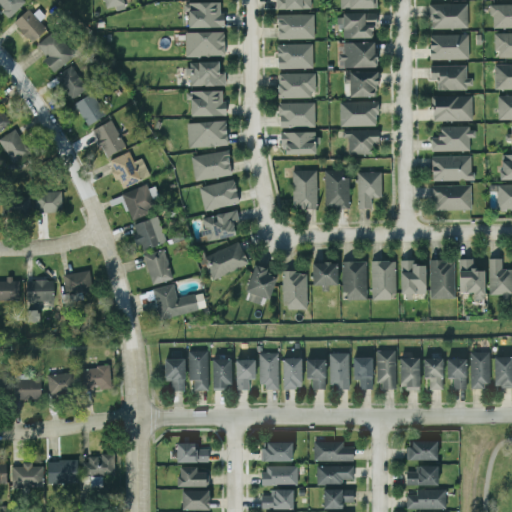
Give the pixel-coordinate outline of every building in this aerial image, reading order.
[(23,3),(20,0),(0,0),(0,10),(7,18),(23,3)] [(121,0),(102,0),(105,9),(122,5),(121,0)] [(275,0),(275,10),(311,9),(310,0),(275,0)] [(374,0),(339,0),(339,9),(375,8),(374,0)] [(222,3),(187,3),(188,28),(222,28),(222,3)] [(429,29),(467,28),(466,4),(429,4),(429,29)] [(511,4),(490,5),(491,29),(511,28),(511,4)] [(33,6),(15,24),(32,42),(46,29),(39,22),(44,17),(33,6)] [(340,38),(374,38),(374,13),(339,14),(340,38)] [(313,39),(313,14),(276,15),(276,40),(313,39)] [(42,61),(54,73),(74,55),(52,31),(36,46),(46,57),(42,61)] [(223,32),(184,33),(185,57),(224,56),(223,32)] [(511,33),(494,34),(495,59),(511,58),(511,33)] [(467,35),(428,35),(429,60),(468,59),(467,35)] [(375,42),(338,43),(338,68),(375,67),(375,42)] [(311,44),(276,45),(277,69),(312,68),(311,44)] [(187,63),(188,87),(225,86),(224,72),(218,72),(218,62),(187,63)] [(494,90),(511,89),(511,64),(493,65),(494,90)] [(428,66),(429,80),(436,80),(436,90),(472,89),(471,79),(466,79),(466,65),(428,66)] [(85,91),(73,66),(55,75),(68,100),(85,91)] [(376,71),(343,72),(343,84),(348,84),(348,97),(377,96),(376,71)] [(313,73),(276,74),(277,98),(313,98),(313,73)] [(223,91),(189,91),(189,116),(224,116),(223,91)] [(74,104),(87,126),(105,115),(91,93),(74,104)] [(511,95),(497,96),(497,120),(511,119),(511,95)] [(471,96),(430,97),(431,121),(471,121),(471,96)] [(339,127),(377,126),(377,102),(338,102),(339,127)] [(314,103),(278,104),(278,127),(314,126),(314,103)] [(105,157),(124,147),(111,120),(91,130),(105,157)] [(225,121),(186,123),(187,148),(226,146),(225,121)] [(430,152),(469,151),(468,138),(474,138),(474,127),(438,128),(438,138),(430,138),(430,152)] [(29,154),(14,129),(0,137),(0,143),(12,164),(29,154)] [(345,154),(373,154),(373,144),(378,143),(377,131),(345,131),(345,154)] [(315,155),(314,132),(281,133),(281,155),(315,155)] [(107,161),(116,181),(118,181),(121,189),(149,177),(141,158),(132,162),(128,152),(107,161)] [(230,176),(228,152),(191,156),(193,180),(230,176)] [(500,180),(511,179),(511,154),(499,155),(500,180)] [(472,181),(471,155),(430,157),(431,182),(472,181)] [(316,170),(291,171),(291,210),(316,209),(316,170)] [(323,171),(324,208),(347,207),(347,171),(323,171)] [(356,173),(357,209),(370,208),(370,198),(381,198),(380,172),(356,173)] [(198,187),(203,211),(238,203),(233,180),(198,187)] [(151,184),(121,195),(129,219),(159,209),(151,184)] [(511,184),(496,185),(496,209),(511,208),(511,184)] [(432,186),(433,211),(470,210),(470,185),(432,186)] [(61,212),(60,192),(34,193),(35,213),(61,212)] [(13,215),(29,215),(29,196),(12,197),(13,215)] [(201,218),(203,231),(201,232),(203,242),(235,236),(232,224),(238,223),(236,211),(201,218)] [(135,233),(132,235),(138,251),(165,242),(157,217),(132,225),(135,233)] [(202,258),(212,280),(247,264),(237,242),(202,258)] [(171,280),(164,250),(143,255),(150,285),(171,280)] [(474,259),(458,259),(458,293),(472,294),(472,299),(483,299),(484,271),(474,270),(474,259)] [(511,269),(501,270),(501,259),(487,259),(488,297),(511,296),(511,269)] [(429,299),(454,299),(453,260),(428,261),(429,299)] [(393,261),(370,261),(371,300),(394,300),(393,261)] [(312,288),(327,288),(327,286),(337,285),(336,262),(311,263),(312,288)] [(342,300),(366,300),(365,262),(342,262),(342,300)] [(400,295),(424,296),(425,262),(400,262),(400,295)] [(259,305),(261,297),(269,300),(277,274),(253,267),(243,300),(259,305)] [(90,294),(90,272),(63,273),(64,295),(90,294)] [(306,308),(305,272),(281,272),(282,309),(306,308)] [(19,280),(0,279),(0,300),(18,301),(19,280)] [(25,281),(26,309),(43,308),(43,302),(53,302),(52,280),(25,281)] [(202,293),(175,298),(173,284),(152,289),(158,319),(205,310),(202,293)] [(376,390),(395,389),(394,350),(375,351),(376,390)] [(187,351),(188,381),(192,381),(192,390),(207,390),(207,351),(187,351)] [(488,352),(469,352),(469,389),(489,389),(488,352)] [(277,353),(258,353),(258,388),(277,388),(277,353)] [(348,389),(348,353),(328,353),(329,390),(348,389)] [(511,387),(511,368),(511,357),(493,357),(493,388),(511,387)] [(281,359),(282,389),(300,389),(300,358),(281,359)] [(358,390),(372,389),(371,358),(351,358),(352,380),(358,380),(358,390)] [(398,358),(399,390),(418,389),(418,358),(398,358)] [(442,389),(441,358),(422,359),(422,379),(428,378),(428,390),(442,389)] [(184,391),(183,359),(163,359),(164,382),(170,382),(170,391),(184,391)] [(231,359),(212,359),(211,389),(230,390),(231,359)] [(465,359),(445,359),(445,378),(452,378),(452,389),(465,389),(465,359)] [(234,360),(235,390),(248,390),(248,380),(254,380),(254,360),(234,360)] [(324,390),(324,360),(305,360),(305,379),(311,379),(311,390),(324,390)] [(110,389),(109,367),(83,368),(83,389),(110,389)] [(47,374),(48,395),(74,394),(73,373),(47,374)] [(40,400),(39,376),(14,376),(14,400),(40,400)] [(352,461),(353,447),(342,447),(342,442),(313,441),(313,461),(352,461)] [(436,460),(436,441),(407,441),(407,460),(436,460)] [(291,443),(262,442),(262,461),(291,461),(291,443)] [(208,462),(208,449),(197,449),(197,443),(175,443),(176,463),(208,462)] [(83,455),(83,476),(112,476),(112,456),(83,455)] [(76,460),(46,461),(47,484),(77,483),(76,460)] [(42,467),(32,467),(32,465),(11,465),(11,488),(42,488),(42,467)] [(261,485),(296,485),(296,467),(262,466),(261,485)] [(315,484),(342,485),(342,480),(352,480),(353,466),(316,466),(315,484)] [(436,485),(437,466),(414,466),(414,472),(405,472),(405,485),(436,485)] [(177,487),(208,487),(208,473),(196,473),(195,467),(177,467),(177,487)] [(323,509),(342,509),(342,503),(353,503),(352,489),(322,490),(323,509)] [(444,490),(415,489),(415,495),(405,495),(405,509),(444,509),(444,490)] [(292,509),(292,490),(269,490),(269,495),(260,496),(260,509),(292,509)] [(208,510),(208,491),(180,491),(181,510),(208,510)]
